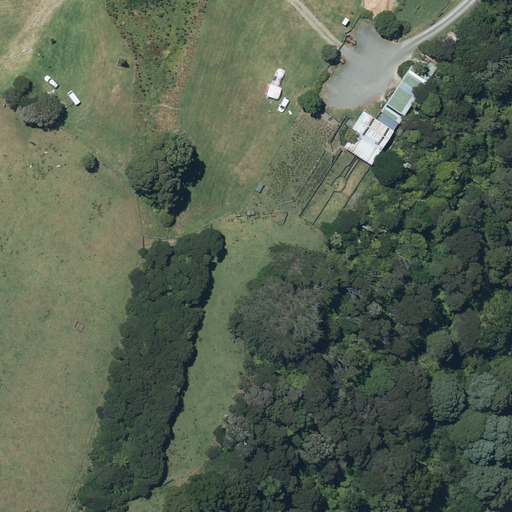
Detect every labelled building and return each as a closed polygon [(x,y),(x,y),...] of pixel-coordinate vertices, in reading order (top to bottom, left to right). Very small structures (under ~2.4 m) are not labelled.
[(459,40),(455,36),(449,41),(452,46),(459,40)] [(448,49),(439,58),(442,61),(452,53),(448,49)] [(425,72),(433,77),(439,69),(431,63),(425,72)] [(401,125),(432,78),(413,66),(383,113),(401,125)] [(395,132),(364,112),(353,129),(356,131),(345,148),(373,166),(395,132)]
